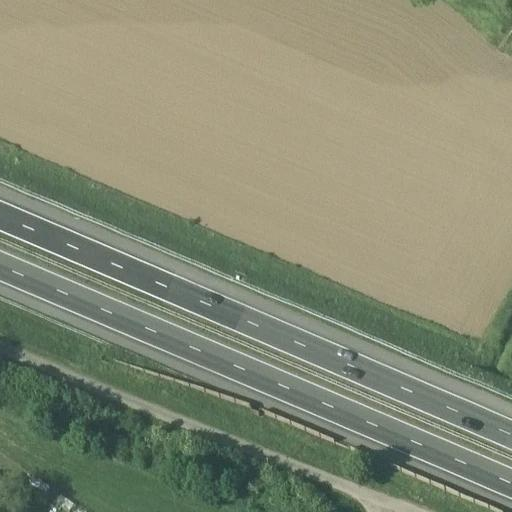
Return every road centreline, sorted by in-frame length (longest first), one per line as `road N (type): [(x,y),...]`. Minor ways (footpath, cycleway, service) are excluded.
road 1 (motorway): [(0,269),(511,488)]
road 2 (motorway): [(511,432),(0,213)]
road 3 (unclassified): [(385,502),(0,347)]
